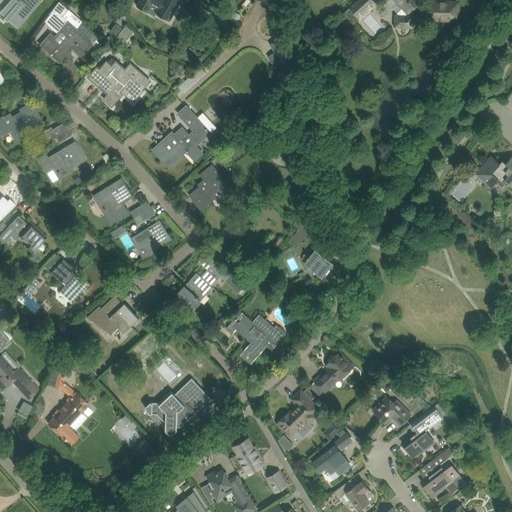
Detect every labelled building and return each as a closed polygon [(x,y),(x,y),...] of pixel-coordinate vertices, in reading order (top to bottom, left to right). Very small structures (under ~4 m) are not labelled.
[(11,0),(0,13),(5,18),(4,19),(8,22),(11,19),(19,26),(17,28),(18,29),(28,17),(27,17),(26,18),(25,16),(38,1),(37,1),(35,0),(11,0)] [(156,13),(170,21),(181,0),(140,0),(137,6),(138,7),(138,6),(137,6),(141,0),(152,7),(152,6),(158,9),(156,13)] [(374,0),(358,0),(349,8),(360,21),(378,5),(374,0)] [(398,13),(400,15),(395,15),(395,27),(413,28),(414,15),(410,15),(407,13),(421,0),(393,0),(402,9),(398,13)] [(94,33),(83,23),(60,3),(57,6),(51,13),(65,26),(61,31),(61,32),(54,39),(55,38),(50,33),(47,37),(47,38),(41,46),(59,62),(71,49),(81,57),(85,53),(90,46),(92,45),(87,41),(94,33)] [(427,5),(427,19),(458,20),(458,6),(427,5)] [(122,12),(115,21),(122,25),(128,17),(122,12)] [(110,31),(116,36),(123,28),(116,23),(110,31)] [(127,26),(123,30),(130,36),(134,32),(127,26)] [(287,45),(268,56),(281,78),(300,66),(287,45)] [(104,99),(112,107),(128,89),(137,97),(144,89),(150,81),(131,64),(126,70),(117,62),(112,66),(107,62),(100,70),(97,68),(89,77),(99,86),(100,85),(109,94),(104,99)] [(184,92),(206,72),(201,67),(179,86),(184,92)] [(178,73),(184,81),(190,75),(183,68),(178,73)] [(42,123),(36,112),(38,110),(33,102),(20,109),(22,113),(17,116),(18,117),(7,124),(3,117),(0,118),(0,128),(4,135),(12,130),(18,140),(27,135),(25,131),(29,129),(30,130),(42,123)] [(210,133),(197,118),(186,105),(177,113),(194,131),(189,136),(183,129),(170,141),(167,138),(154,150),(169,167),(187,151),(195,160),(203,153),(196,145),(210,133)] [(401,124),(401,125),(401,127),(401,129),(402,130),(404,132),(406,132),(408,131),(409,130),(410,129),(411,128),(411,126),(410,124),(409,123),(408,122),(407,122),(405,121),(404,122),(402,123),(401,124)] [(56,136),(67,129),(63,124),(52,130),(56,136)] [(70,135),(67,129),(56,136),(59,142),(70,135)] [(39,159),(47,172),(53,182),(70,172),(67,168),(72,165),(73,167),(85,160),(75,143),(60,152),(61,153),(49,160),(46,155),(39,159)] [(492,156),(476,174),(488,183),(494,176),(499,180),(502,182),(505,179),(511,185),(511,168),(506,163),(503,160),(500,163),(492,156)] [(225,185),(227,183),(211,165),(200,174),(204,179),(198,184),(200,186),(199,186),(189,195),(195,201),(202,209),(215,198),(223,208),(228,204),(233,199),(236,197),(225,185)] [(111,223),(111,224),(128,213),(125,207),(124,208),(121,203),(132,197),(122,179),(95,196),(100,205),(102,204),(108,213),(106,215),(108,214),(113,222),(111,223)] [(0,220),(16,205),(10,198),(8,201),(3,196),(0,199),(0,220)] [(65,199),(65,207),(74,207),(74,199),(65,199)] [(140,215),(151,209),(148,203),(132,213),(135,218),(140,215)] [(155,214),(151,209),(140,215),(135,218),(139,224),(155,214)] [(16,241),(20,237),(28,245),(26,247),(32,254),(46,238),(30,224),(28,226),(24,222),(18,216),(0,236),(0,238),(4,243),(10,237),(11,237),(16,241)] [(294,237),(301,242),(312,228),(299,218),(294,224),(301,229),(294,237)] [(140,246),(147,257),(155,252),(152,247),(157,245),(158,247),(170,239),(160,222),(145,232),(146,233),(140,237),(140,236),(133,240),(138,248),(140,246)] [(285,241),(281,238),(274,245),(278,248),(285,241)] [(309,259),(305,264),(310,268),(311,266),(325,277),(334,265),(327,259),(330,255),(332,256),(336,251),(328,245),(323,241),(319,246),(323,249),(320,253),(316,250),(310,257),(309,257),(308,258),(309,259)] [(70,272),(73,269),(57,254),(45,267),(62,283),(62,282),(66,285),(60,291),(72,302),(88,285),(76,274),(74,276),(70,272)] [(214,288),(211,286),(219,278),(220,276),(225,280),(230,275),(223,268),(216,261),(209,269),(202,277),(199,274),(196,278),(194,277),(189,283),(190,284),(187,288),(185,286),(177,295),(194,310),(202,302),(203,303),(208,297),(207,296),(209,293),(208,292),(212,287),(213,289),(214,288)] [(30,284),(36,289),(41,283),(35,278),(30,284)] [(140,319),(128,306),(125,303),(124,305),(115,296),(102,308),(100,307),(101,306),(100,306),(93,313),(88,317),(111,334),(113,333),(120,327),(125,333),(133,325),(140,319)] [(240,312),(242,313),(236,320),(235,319),(227,329),(233,334),(239,327),(255,341),(241,356),(241,357),(243,355),(253,364),(251,362),(267,345),(273,351),(273,350),(286,335),(277,327),(278,325),(274,329),(260,315),(253,322),(241,311),(240,312)] [(0,330),(0,383),(4,388),(12,380),(29,398),(39,389),(21,371),(18,367),(14,370),(1,356),(0,356),(0,351),(11,342),(0,330)] [(354,367),(347,360),(340,353),(327,365),(330,368),(315,382),(326,392),(340,378),(341,380),(354,367)] [(59,367),(55,387),(62,389),(67,394),(68,394),(67,393),(71,390),(63,382),(66,367),(61,366),(59,367)] [(151,402),(146,406),(146,409),(150,413),(158,414),(166,423),(166,430),(170,434),(173,434),(177,430),(178,423),(181,420),(184,424),(196,413),(188,404),(203,389),(192,378),(193,380),(185,387),(184,386),(183,386),(184,388),(176,396),(173,392),(160,404),(159,402),(151,402)] [(290,412),(278,423),(291,436),(298,430),(304,436),(312,428),(309,424),(317,417),(314,414),(319,409),(311,400),(315,397),(308,389),(304,393),(301,390),(292,399),(298,406),(291,413),(290,412)] [(54,417),(48,423),(58,432),(70,443),(78,435),(67,425),(81,410),(82,411),(88,404),(81,398),(82,397),(77,392),(77,393),(75,392),(73,391),(73,392),(70,396),(69,395),(69,396),(70,396),(67,400),(68,401),(59,411),(58,409),(52,416),(54,417)] [(386,423),(393,417),(401,425),(412,415),(398,400),(394,403),(388,397),(374,411),(386,423)] [(412,449),(417,455),(434,443),(426,431),(447,415),(439,404),(409,426),(414,432),(416,430),(418,433),(414,436),(414,435),(403,443),(408,451),(412,449)] [(333,418),(327,424),(329,427),(324,432),(330,439),(342,428),(333,418)] [(334,445),(313,460),(313,461),(314,460),(321,470),(327,465),(332,471),(339,466),(343,471),(351,464),(347,458),(345,459),(341,454),(338,450),(353,439),(348,432),(349,431),(348,431),(331,444),(332,444),(333,443),(334,445)] [(456,433),(446,441),(450,447),(461,439),(456,433)] [(279,440),(286,452),(294,445),(284,435),(279,440)] [(238,456),(248,473),(265,464),(258,452),(256,453),(249,439),(243,442),(242,441),(236,444),(236,445),(235,446),(239,455),(238,456)] [(432,474),(422,482),(427,490),(431,487),(436,494),(446,486),(452,494),(460,488),(454,480),(450,475),(457,470),(449,460),(457,453),(452,446),(431,462),(437,471),(433,474),(432,474)] [(216,471),(207,476),(212,485),(210,486),(218,499),(227,494),(225,489),(230,486),(232,491),(239,502),(241,506),(245,506),(244,511),(252,511),(258,509),(248,492),(238,475),(230,480),(224,470),(217,474),(216,471)] [(276,491),(287,486),(280,472),(269,478),(276,491)] [(372,492),(371,491),(370,491),(363,481),(357,485),(357,484),(351,488),(347,483),(353,479),(352,479),(334,492),(339,499),(346,493),(359,510),(369,503),(370,504),(372,503),(373,502),(374,500),(374,499),(374,497),(374,495),(373,493),(372,492)] [(463,489),(457,494),(460,498),(466,493),(463,489)] [(186,503),(174,511),(207,511),(194,491),(187,497),(189,501),(186,503)] [(451,498),(447,493),(439,500),(443,505),(451,498)]
